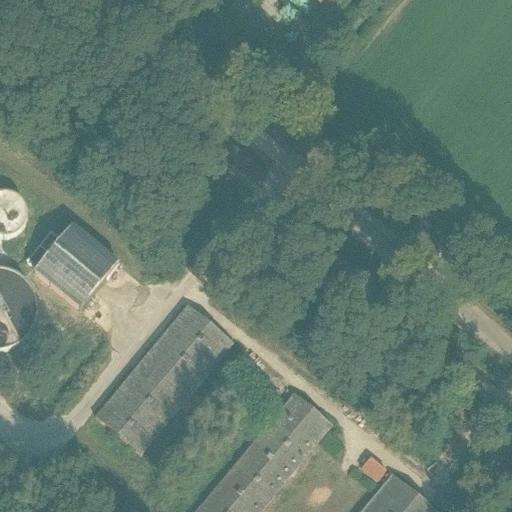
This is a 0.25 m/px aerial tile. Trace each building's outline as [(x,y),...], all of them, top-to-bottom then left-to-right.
[(0,230),(16,238),(33,205),(5,191),(0,201),(0,230)] [(33,276),(79,314),(117,267),(71,230),(33,276)] [(0,347),(7,349),(34,342),(41,309),(33,277),(0,270),(0,347)] [(192,395),(232,347),(186,309),(94,420),(140,458),(180,411),(186,416),(198,400),(192,395)] [(293,398),(199,511),(260,511),(330,428),(293,398)] [(431,511),(392,480),(365,511),(431,511)]
